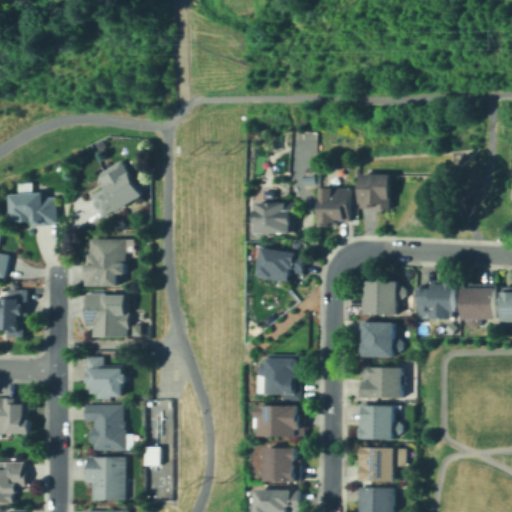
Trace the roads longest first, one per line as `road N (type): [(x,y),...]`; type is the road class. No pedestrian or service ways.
road 1 (residential): [(328,511),(330,282),(348,251)]
road 2 (residential): [(56,265),(56,511)]
road 3 (residential): [(348,251),(511,251)]
